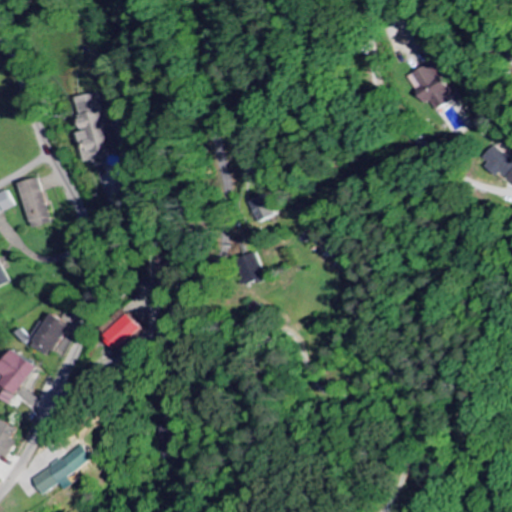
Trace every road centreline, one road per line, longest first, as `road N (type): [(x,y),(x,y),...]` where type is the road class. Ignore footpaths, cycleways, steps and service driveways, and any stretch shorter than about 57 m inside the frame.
road 1 (residential): [(30,449),(56,409),(159,332),(221,258),(228,233),(231,0),(449,2),(511,47)]
road 2 (residential): [(0,492),(40,430),(95,308),(101,272),(91,230),(36,123),(0,15)]
